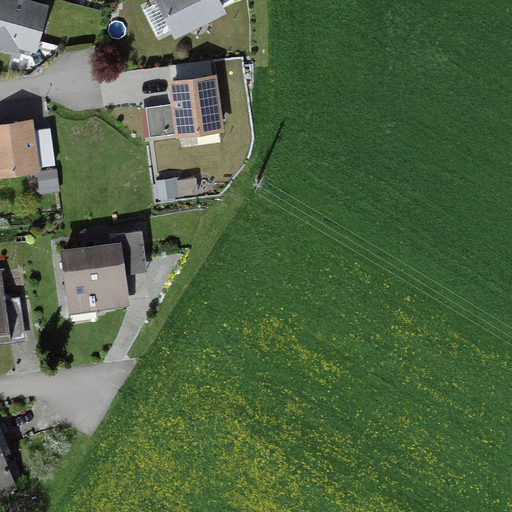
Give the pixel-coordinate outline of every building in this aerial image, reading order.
[(44,7),(15,0),(0,0),(0,42),(14,47),(16,42),(33,47),(44,7)] [(156,0),(157,0),(142,8),(156,35),(171,28),(175,35),(227,9),(225,5),(234,0),(156,0)] [(218,70),(168,75),(171,101),(146,104),(150,137),(197,131),(198,142),(220,140),(219,128),(224,128),(218,70)] [(40,165),(56,162),(50,124),(35,127),(33,114),(0,118),(0,173),(40,168),(40,165)] [(179,195),(199,192),(196,175),(180,177),(180,175),(155,179),(156,183),(153,183),(156,199),(160,198),(161,202),(180,199),(179,195)] [(131,303),(127,272),(148,270),(143,227),(114,230),(115,237),(60,244),(68,313),(71,312),(72,322),(98,319),(96,308),(131,303)] [(0,342),(25,339),(20,295),(6,296),(3,266),(0,266),(0,342)] [(0,489),(17,483),(14,475),(20,473),(0,420),(0,489)]
